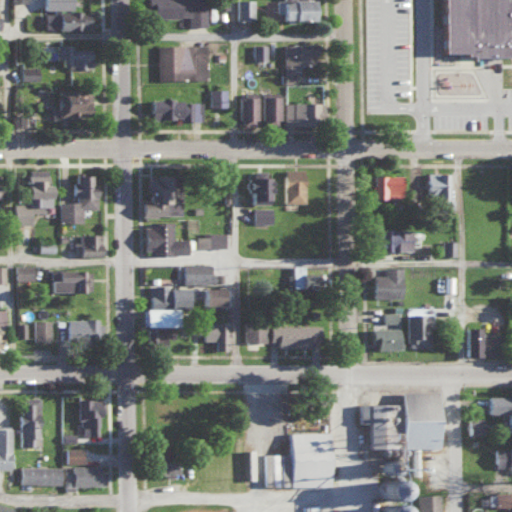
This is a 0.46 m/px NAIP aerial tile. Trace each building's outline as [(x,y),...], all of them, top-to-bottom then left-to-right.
[(39,0),(40,8),(68,9),(67,0),(39,0)] [(143,0),(144,8),(149,8),(149,17),(186,16),(186,25),(203,25),(203,0),(143,0)] [(234,0),(235,20),(252,20),(251,0),(234,0)] [(311,20),(311,0),(275,0),(275,19),(311,20)] [(511,0),(436,0),(437,55),(511,54),(511,0)] [(86,10),(42,11),(42,29),(86,28),(86,10)] [(69,48),(69,43),(56,44),(57,68),(89,67),(88,47),(69,48)] [(154,44),(154,79),(204,78),(203,43),(154,44)] [(264,59),(264,43),(250,44),(250,59),(264,59)] [(313,43),(281,43),(281,82),(292,82),(292,64),(313,64),(313,43)] [(35,66),(18,66),(19,79),(35,78),(35,66)] [(224,88),(207,88),(207,106),(224,106),(224,88)] [(87,90),(55,89),(54,115),(86,116),(87,90)] [(260,93),(259,123),(277,124),(278,94),(260,93)] [(255,96),(237,96),(237,124),(255,124),(255,96)] [(199,99),(147,100),(148,118),(178,117),(179,120),(199,119),(199,99)] [(282,101),(282,123),(320,124),(320,102),(282,101)] [(10,115),(9,125),(20,126),(21,115),(10,115)] [(11,202),(11,222),(29,222),(28,208),(46,208),(46,167),(23,167),(23,202),(11,202)] [(281,202),(301,202),(300,168),(281,168),(281,202)] [(265,201),(265,169),(250,169),(250,177),(245,177),(245,201),(265,201)] [(56,200),(56,220),(79,220),(79,207),(92,207),(91,171),(70,172),(71,199),(56,200)] [(446,172),(423,173),(423,199),(430,199),(431,210),(451,209),(451,198),(446,198),(446,172)] [(178,213),(178,199),(169,199),(169,173),(143,173),(143,188),(145,188),(145,200),(138,200),(138,213),(178,213)] [(371,198),(399,198),(400,175),(371,174),(371,198)] [(250,206),(250,221),(269,222),(269,206),(250,206)] [(185,251),(184,236),(169,237),(169,220),(140,221),(141,252),(185,251)] [(370,249),(407,248),(407,226),(369,227),(370,249)] [(73,232),(74,253),(99,252),(98,231),(73,232)] [(223,232),(194,232),(193,246),(223,246),(223,232)] [(453,254),(454,239),(440,238),(440,254),(453,254)] [(180,282),(208,281),(207,262),(180,263),(180,282)] [(29,263),(12,264),(12,278),(30,278),(29,263)] [(301,263),(289,263),(289,272),(284,272),(284,285),(311,285),(311,271),(300,270),(301,263)] [(399,297),(400,265),(381,265),(381,273),(371,273),(370,296),(399,297)] [(48,289),(87,289),(87,268),(48,268),(48,289)] [(146,305),(139,305),(138,323),(171,324),(172,304),(191,304),(192,285),(146,284),(146,305)] [(218,285),(199,285),(198,303),(218,303),(218,285)] [(395,310),(380,311),(380,321),(396,320),(395,310)] [(428,344),(427,312),(404,312),(404,345),(428,344)] [(97,316),(64,317),(64,336),(97,335),(97,316)] [(49,318),(31,318),(31,340),(48,340),(49,318)] [(242,340),(263,340),(263,319),(241,319),(242,340)] [(24,336),(24,321),(15,321),(15,336),(24,336)] [(200,339),(212,338),(212,348),(226,348),(226,322),(200,323),(200,339)] [(318,344),(318,322),(267,323),(267,339),(274,339),(274,345),(318,344)] [(496,353),(497,333),(476,333),(476,324),(461,324),(461,353),(496,353)] [(163,336),(171,337),(171,327),(145,326),(144,346),(163,346),(163,336)] [(370,347),(400,346),(400,336),(396,336),(396,326),(369,326),(370,347)] [(433,445),(432,388),(395,389),(396,401),(355,402),(356,421),(365,421),(366,468),(371,468),(371,511),(394,511),(393,459),(381,459),(381,446),(433,445)] [(36,395),(16,395),(17,444),(36,444),(36,395)] [(101,412),(102,397),(77,397),(76,433),(95,433),(95,412),(101,412)] [(478,432),(478,417),(466,416),(466,432),(478,432)] [(285,484),(326,483),(325,429),(284,430),(285,484)] [(63,446),(63,461),(80,460),(80,446),(63,446)] [(150,452),(150,473),(174,473),(174,452),(150,452)] [(100,463),(68,464),(69,469),(61,469),(61,488),(71,488),(71,484),(100,483),(100,463)] [(57,482),(58,465),(17,464),(17,482),(57,482)] [(511,511),(511,504),(507,504),(507,490),(491,491),(492,505),(505,504),(504,511),(511,511)] [(437,511),(437,492),(417,492),(417,511),(437,511)] [(0,511),(8,511),(9,502),(0,500),(0,511)]
